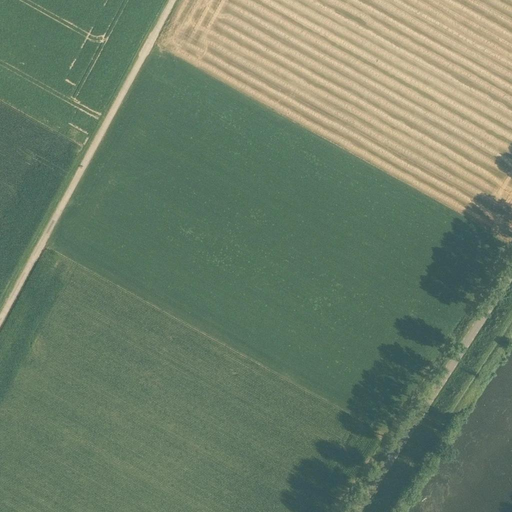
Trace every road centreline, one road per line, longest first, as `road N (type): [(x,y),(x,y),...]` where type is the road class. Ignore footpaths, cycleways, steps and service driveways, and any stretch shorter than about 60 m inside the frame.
road 1 (unclassified): [(0,322),(173,0)]
road 2 (tertiary): [(355,511),(511,271)]
